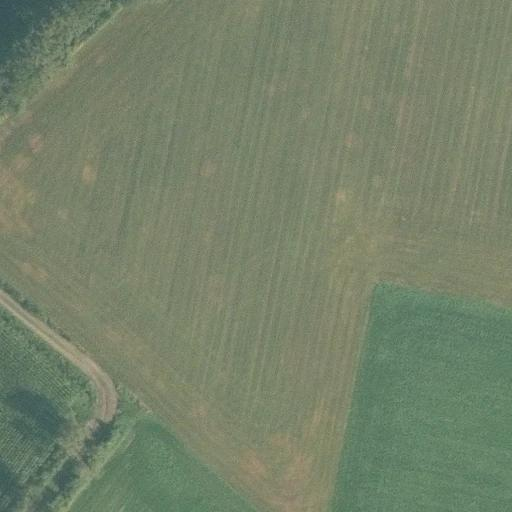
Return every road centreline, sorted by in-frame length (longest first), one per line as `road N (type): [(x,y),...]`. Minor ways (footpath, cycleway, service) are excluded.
road 1 (track): [(36,511),(107,419),(108,400),(92,372),(0,292)]
road 2 (track): [(0,99),(102,0)]
